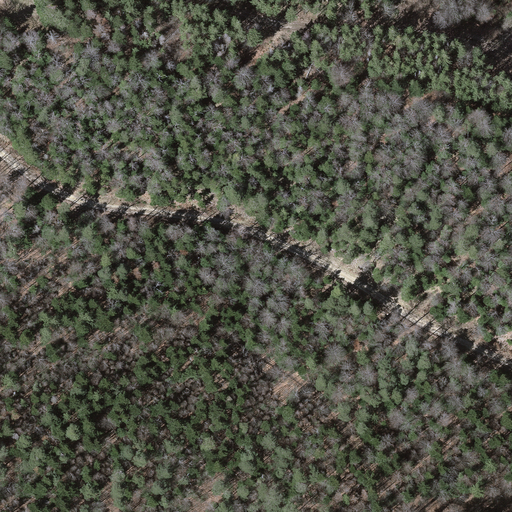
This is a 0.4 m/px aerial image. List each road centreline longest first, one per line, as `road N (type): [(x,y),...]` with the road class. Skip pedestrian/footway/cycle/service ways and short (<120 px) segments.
road 1 (track): [(511,364),(400,315),(253,227),(70,200),(0,154)]
road 2 (track): [(163,0),(306,31),(440,33),(511,53)]
